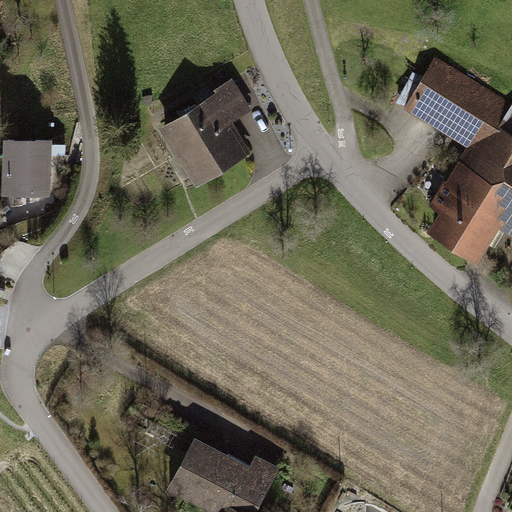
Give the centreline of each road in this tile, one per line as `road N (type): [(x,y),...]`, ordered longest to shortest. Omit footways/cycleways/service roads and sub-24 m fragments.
road 1 (residential): [(45,326),(30,306),(29,283),(86,196),(93,147),(64,0)]
road 2 (residential): [(325,155),(45,326)]
road 3 (tertiary): [(511,329),(389,229),(325,155)]
road 4 (residential): [(45,326),(18,361),(20,390),(104,511)]
road 5 (tertiary): [(325,155),(283,92),(250,0)]
road 6 (track): [(325,155),(349,134),(312,0)]
